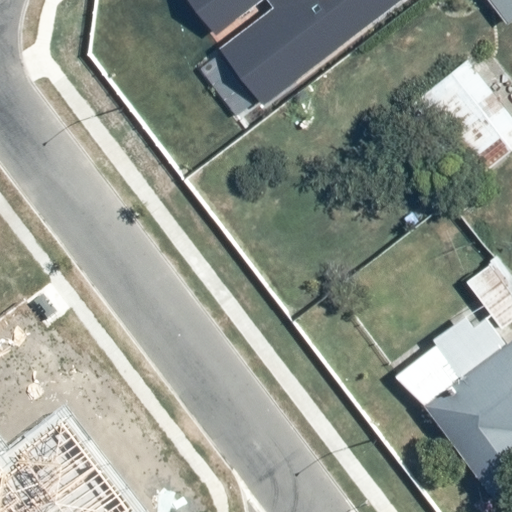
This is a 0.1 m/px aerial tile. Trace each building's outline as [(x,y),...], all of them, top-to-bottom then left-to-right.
[(263,0),(267,0),(274,8),(220,49),(263,105),(400,0),(189,0),(217,36),(263,0)] [(511,20),(511,0),(492,0),(509,23),(511,20)] [(511,149),(511,111),(470,55),(427,87),(487,168),(511,149)] [(396,295),(371,282),(350,319),(396,345),(409,322),(387,311),(396,295)] [(511,342),(425,406),(495,502),(511,489),(511,342)]
